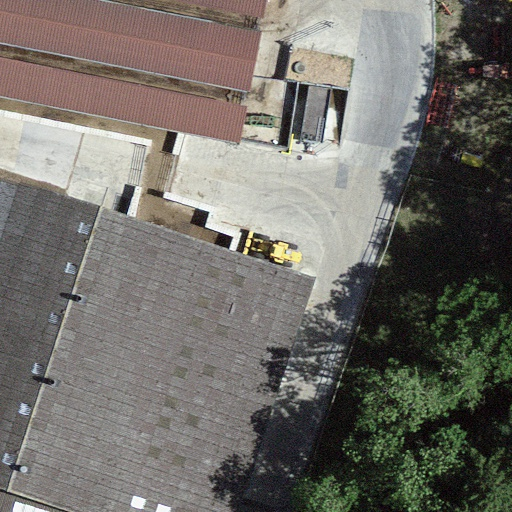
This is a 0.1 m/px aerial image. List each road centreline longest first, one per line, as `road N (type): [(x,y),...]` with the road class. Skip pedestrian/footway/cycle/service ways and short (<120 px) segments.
road 1 (track): [(405,0),(372,242),(279,511)]
road 2 (track): [(372,242),(0,147)]
